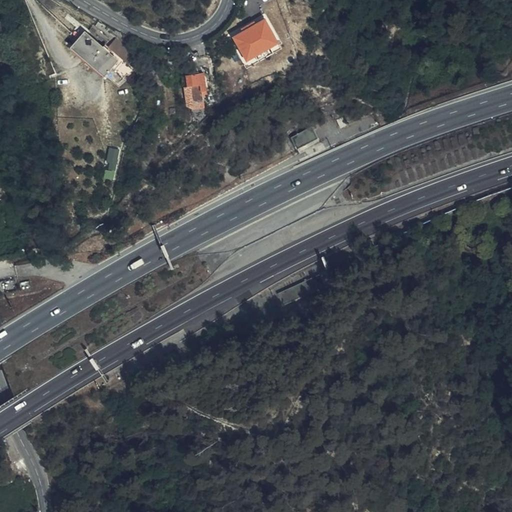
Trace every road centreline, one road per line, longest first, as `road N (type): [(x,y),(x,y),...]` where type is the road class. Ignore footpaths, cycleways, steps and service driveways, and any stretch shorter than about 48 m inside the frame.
road 1 (motorway): [(0,423),(245,280),(511,165)]
road 2 (motorway): [(511,97),(267,195),(0,343)]
road 3 (unclassified): [(85,0),(156,40),(194,42),(223,15),(227,0)]
road 4 (unclassified): [(45,511),(0,396)]
